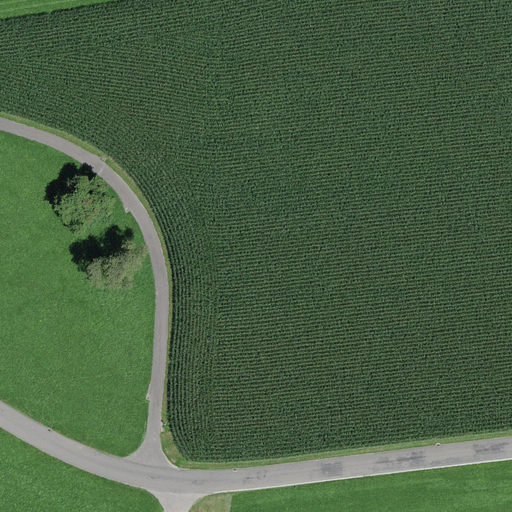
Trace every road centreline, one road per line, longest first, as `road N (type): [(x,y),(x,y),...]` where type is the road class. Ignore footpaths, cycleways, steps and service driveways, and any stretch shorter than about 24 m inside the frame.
road 1 (unclassified): [(0,412),(103,466),(177,484),(511,449)]
road 2 (track): [(150,479),(164,290),(154,245),(135,207),(101,169),(0,124)]
